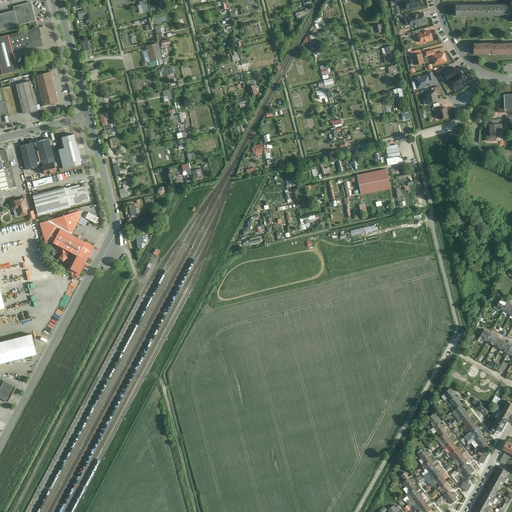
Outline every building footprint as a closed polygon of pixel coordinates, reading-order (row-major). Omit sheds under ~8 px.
[(71,0),(73,8),(82,6),(80,0),(71,0)] [(138,5),(140,13),(150,11),(147,0),(143,0),(139,1),(140,4),(138,5)] [(222,5),(223,9),(227,9),(225,0),(218,2),(219,6),(222,5)] [(420,0),(402,0),(406,11),(423,7),(420,0)] [(14,11),(0,14),(0,30),(36,21),(32,3),(13,7),(14,11)] [(511,17),(511,5),(496,6),(496,17),(511,17)] [(473,18),(473,6),(455,6),(455,18),(473,18)] [(496,17),(496,6),(473,6),(473,18),(496,17)] [(87,10),(78,11),(79,20),(87,19),(87,23),(89,23),(87,10)] [(409,28),(425,23),(422,12),(406,16),(409,28)] [(148,18),(149,24),(146,25),(147,31),(155,29),(152,17),(148,18)] [(317,23),(315,23),(317,29),(326,27),(324,22),(323,22),(322,17),(316,19),(317,23)] [(371,25),(371,32),(385,32),(384,24),(371,25)] [(165,27),(161,27),(161,25),(156,25),(157,36),(163,36),(163,33),(165,33),(165,27)] [(36,28),(8,36),(13,53),(42,46),(40,37),(42,37),(39,27),(36,28)] [(420,43),(432,41),(429,31),(421,33),(418,34),(420,43)] [(84,55),(92,54),(91,41),(83,41),(84,55)] [(147,46),(151,62),(163,59),(159,43),(147,46)] [(493,43),(474,44),(475,56),(493,55),(493,44),(493,43)] [(511,43),(493,44),(493,55),(493,57),(511,56),(511,43)] [(431,56),(433,66),(447,62),(444,52),(435,55),(431,56)] [(421,53),(411,56),(414,66),(424,63),(421,53)] [(240,71),(244,70),(244,73),(251,71),(250,67),(252,67),(251,62),(239,65),(240,71)] [(159,69),(162,76),(175,73),(172,65),(159,69)] [(389,66),(390,73),(398,73),(398,65),(389,66)] [(446,72),(443,67),(435,72),(437,77),(442,74),(446,72)] [(452,68),(446,72),(442,74),(447,82),(449,80),(457,75),(452,68)] [(98,69),(90,71),(93,80),(100,79),(98,69)] [(51,73),(35,77),(43,108),(59,103),(51,73)] [(457,75),(449,80),(454,87),(455,88),(461,84),(464,82),(459,74),(457,75)] [(413,79),(416,90),(431,86),(430,81),(428,75),(427,75),(413,79)] [(31,82),(16,86),(24,116),(39,111),(31,82)] [(257,84),(249,86),(250,96),(258,94),(257,84)] [(464,87),(461,84),(455,88),(454,87),(453,88),(455,92),(464,87)] [(403,88),(395,88),(396,98),(404,97),(403,88)] [(165,101),(173,99),(171,89),(163,91),(165,101)] [(318,99),(326,97),(325,89),(317,91),(318,99)] [(434,91),(424,93),(427,106),(439,103),(437,95),(435,90),(434,91)] [(498,104),(498,114),(506,114),(506,110),(511,110),(511,93),(505,94),(505,97),(500,97),(500,104),(498,104)] [(239,99),(240,108),(248,107),(247,97),(239,99)] [(446,107),(436,110),(438,121),(449,118),(446,107)] [(101,110),(102,112),(100,113),(102,123),(110,121),(107,108),(101,110)] [(404,121),(411,119),(409,111),(402,113),(404,121)] [(180,123),(186,122),(184,113),(177,114),(180,123)] [(172,116),(174,125),(180,124),(177,115),(172,116)] [(334,127),(343,125),(342,118),(333,120),(334,127)] [(502,135),(502,120),(497,120),(497,119),(494,119),(494,120),(492,120),(493,124),(491,124),(491,128),(487,128),(487,140),(496,140),(496,136),(502,135)] [(245,124),(234,126),(235,131),(239,130),(239,132),(246,131),(245,124)] [(261,136),(264,143),(271,140),(269,133),(261,136)] [(77,148),(74,134),(61,137),(64,148),(58,149),(63,169),(81,164),(80,162),(81,161),(78,148),(77,148)] [(109,138),(110,147),(119,146),(118,137),(109,138)] [(33,142),(21,145),(27,170),(39,167),(38,164),(42,163),(45,174),(58,171),(49,138),(37,141),(39,149),(35,150),(33,142)] [(177,140),(179,150),(185,148),(183,139),(177,140)] [(252,146),(254,153),(256,153),(257,156),(263,154),(261,144),(252,146)] [(399,144),(386,146),(388,158),(387,158),(388,165),(404,163),(403,155),(400,156),(399,144)] [(0,190),(17,187),(6,149),(0,150),(0,190)] [(367,153),(369,159),(379,155),(377,149),(367,153)] [(356,169),(363,167),(360,156),(352,158),(356,169)] [(317,168),(309,170),(311,177),(319,175),(317,168)] [(193,170),(194,178),(203,177),(202,169),(193,170)] [(386,169),(358,175),(362,194),(390,188),(386,169)] [(66,186),(33,195),(39,216),(71,207),(71,206),(84,202),(84,200),(89,199),(85,184),(80,186),(80,184),(66,187),(66,186)] [(130,196),(129,192),(126,192),(126,188),(120,189),(122,197),(130,196)] [(25,197),(10,200),(13,211),(17,209),(19,217),(28,214),(30,220),(36,219),(34,210),(29,211),(25,197)] [(129,205),(131,218),(138,217),(138,214),(141,214),(140,207),(136,207),(136,204),(129,205)] [(80,210),(40,223),(46,243),(53,241),(78,255),(71,268),(75,269),(71,276),(77,279),(94,246),(72,233),(82,216),(80,210)] [(99,219),(88,213),(86,219),(96,224),(99,219)] [(320,219),(321,223),(325,222),(324,214),(309,216),(310,221),(320,219)] [(81,217),(79,223),(86,226),(88,220),(81,217)] [(307,227),(311,226),(308,217),(300,219),(302,224),(299,225),(301,230),(307,229),(307,227)] [(287,227),(285,220),(276,222),(278,229),(287,227)] [(375,226),(350,232),(352,237),(376,231),(375,226)] [(148,234),(137,235),(138,248),(146,247),(145,241),(148,241),(148,234)] [(150,262),(144,274),(146,276),(153,263),(150,262)] [(501,299),(497,307),(504,310),(508,303),(501,299)] [(484,330),(480,338),(487,342),(491,334),(484,330)] [(31,334),(0,342),(0,363),(37,354),(31,334)] [(498,338),(491,334),(487,342),(494,346),(498,338)] [(498,338),(494,346),(501,349),(505,342),(498,338)] [(511,346),(511,345),(505,342),(501,349),(508,353),(511,346)] [(0,397),(8,402),(16,387),(4,381),(0,388),(0,397)] [(450,400),(456,395),(451,388),(445,393),(450,400)] [(450,400),(457,409),(461,406),(463,404),(460,400),(462,399),(459,395),(458,397),(456,395),(450,400)] [(488,415),(492,407),(476,398),(473,402),(478,406),(477,408),(488,415)] [(457,409),(452,412),(458,419),(467,412),(461,406),(457,409)] [(511,411),(505,408),(501,415),(509,419),(511,414),(511,411)] [(473,420),(467,412),(458,419),(461,422),(463,421),(466,425),(473,420)] [(427,419),(434,428),(441,423),(443,421),(436,413),(427,419)] [(501,415),(496,423),(492,430),(500,434),(505,427),(509,419),(501,415)] [(471,432),(478,427),(473,420),(466,425),(464,426),(466,430),(468,428),(471,432)] [(434,428),(441,436),(446,433),(448,432),(445,428),(447,426),(444,423),(442,425),(441,423),(434,428)] [(474,435),(477,439),(482,435),(484,434),(478,427),(471,432),(465,437),(468,442),(473,438),(472,437),(474,435)] [(446,433),(441,436),(437,440),(443,447),(451,440),(446,433)] [(482,435),(477,439),(475,440),(482,450),(489,444),(482,435)] [(450,452),(457,447),(451,440),(443,447),(445,450),(447,448),(450,452)] [(503,449),(511,453),(511,443),(507,441),(503,449)] [(457,447),(450,452),(448,454),(451,457),(453,456),(456,459),(463,454),(457,447)] [(419,455),(426,464),(431,461),(432,459),(429,456),(431,454),(429,451),(427,453),(425,450),(419,455)] [(510,456),(504,453),(500,460),(506,463),(510,456)] [(460,468),(466,463),(468,462),(463,454),(456,459),(454,461),(460,468)] [(484,464),(488,456),(483,454),(479,461),(484,464)] [(426,469),(429,473),(436,467),(431,461),(426,464),(422,467),(424,471),(426,469)] [(466,463),(460,468),(467,477),(473,472),(471,470),(473,468),(470,465),(469,466),(466,463)] [(506,477),(509,472),(498,466),(495,471),(506,477)] [(435,480),(442,475),(436,467),(429,473),(424,476),(427,480),(432,476),(435,480)] [(420,480),(423,477),(418,470),(415,473),(420,480)] [(503,483),(506,477),(495,471),(492,476),(503,483)] [(438,484),(440,487),(447,482),(442,475),(435,480),(430,484),(432,488),(438,484)] [(501,488),(503,483),(492,476),(490,482),(501,488)] [(410,478),(403,483),(411,492),(415,488),(417,487),(414,483),(416,482),(413,478),(411,480),(410,478)] [(472,485),(464,481),(461,487),(468,491),(472,485)] [(453,489),(447,482),(440,487),(438,489),(441,492),(443,491),(446,494),(451,491),(453,489)] [(498,493),(501,488),(490,482),(487,487),(498,493)] [(495,498),(498,493),(487,487),(484,492),(495,498)] [(421,495),(415,488),(411,492),(406,495),(412,502),(421,495)] [(451,491),(446,494),(444,496),(451,505),(458,500),(456,497),(458,496),(455,493),(453,494),(451,491)] [(492,503),(495,498),(484,492),(481,497),(492,503)] [(421,495),(412,502),(415,505),(417,504),(420,508),(426,503),(421,495)] [(489,508),(492,503),(481,497),(478,502),(489,508)] [(498,511),(505,511),(511,499),(507,498),(502,510),(497,508),(496,511),(498,511)] [(484,511),(487,511),(489,508),(478,502),(476,507),(484,511)] [(428,511),(432,510),(426,503),(420,508),(417,509),(419,511),(421,511),(422,511),(428,511)]
